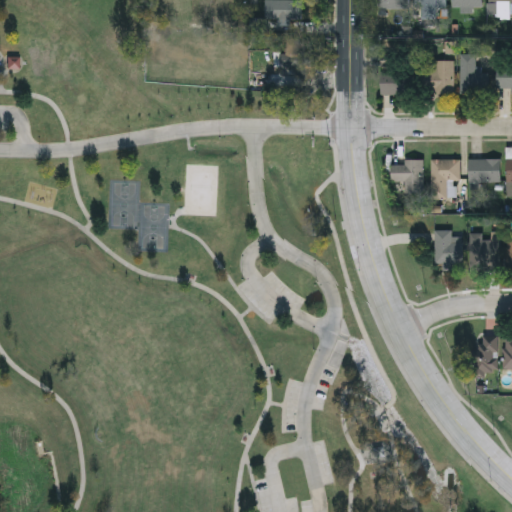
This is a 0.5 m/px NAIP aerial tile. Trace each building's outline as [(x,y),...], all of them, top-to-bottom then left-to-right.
[(266,18),(266,0),(301,0),(301,18),(266,18)] [(409,0),(409,10),(377,10),(377,0),(409,0)] [(445,0),(445,7),(437,7),(437,20),(421,19),(421,0),(445,0)] [(454,0),(454,9),(483,9),(482,0),(454,0)] [(477,55),(477,74),(486,74),(486,94),(460,94),(460,55),(477,55)] [(453,62),(453,95),(422,95),(422,62),(453,62)] [(511,95),(511,89),(497,89),(497,68),(511,68),(511,95)] [(412,95),(381,95),(381,74),(412,74),(412,95)] [(404,166),(404,160),(423,160),(423,193),(405,193),(405,183),(392,183),(392,166),(404,166)] [(460,161),(460,182),(456,182),(456,200),(431,200),(431,160),(460,161)] [(500,160),(500,183),(469,183),(469,160),(500,160)] [(435,265),(435,232),(453,232),(453,237),(462,237),(462,272),(442,272),(442,265),(435,265)] [(511,272),(511,263),(503,263),(503,272),(484,272),(484,240),(500,240),(500,248),(511,248),(511,237),(511,272)] [(497,337),(497,376),(474,376),(474,337),(497,337)]
